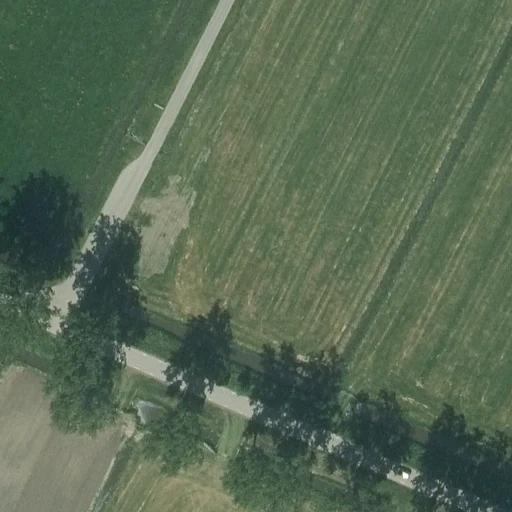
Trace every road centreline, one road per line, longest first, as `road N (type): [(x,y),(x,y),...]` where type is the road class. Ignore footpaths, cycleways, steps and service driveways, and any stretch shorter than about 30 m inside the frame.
road 1 (unclassified): [(491,511),(0,297)]
road 2 (track): [(66,327),(230,0)]
